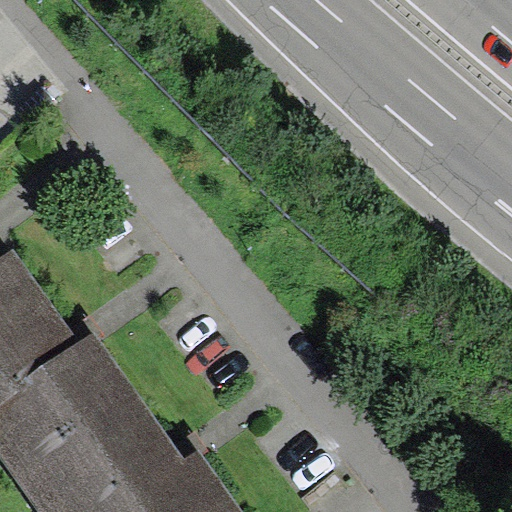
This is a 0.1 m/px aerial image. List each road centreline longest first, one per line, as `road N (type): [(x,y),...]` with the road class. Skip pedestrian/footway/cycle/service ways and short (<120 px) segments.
road 1 (residential): [(443,511),(361,402),(14,0)]
road 2 (motorway): [(317,0),(511,163)]
